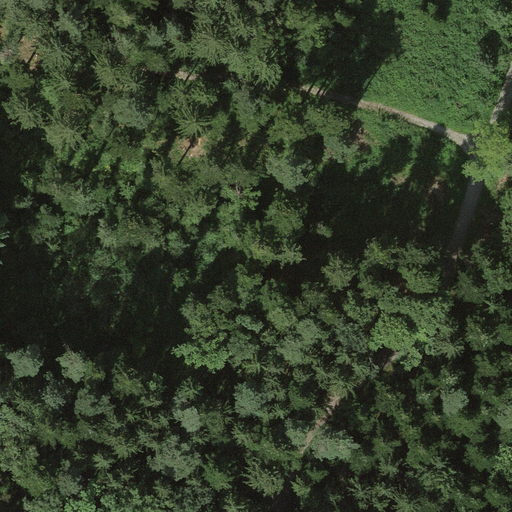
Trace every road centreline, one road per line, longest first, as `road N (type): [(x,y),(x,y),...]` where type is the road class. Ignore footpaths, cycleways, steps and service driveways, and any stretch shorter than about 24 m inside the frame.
road 1 (track): [(511,80),(448,273),(428,309),(305,437),(283,511)]
road 2 (track): [(38,0),(163,64),(401,111),(485,154)]
